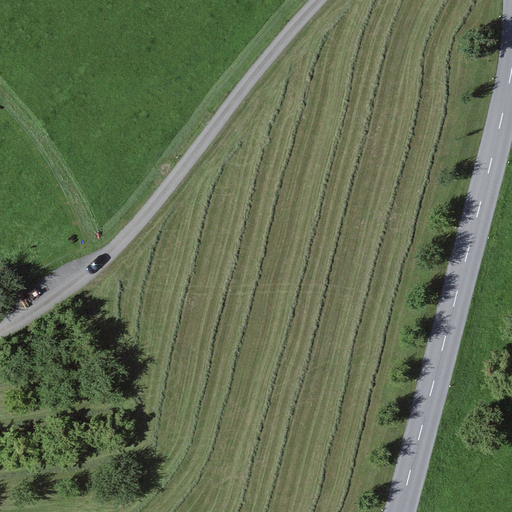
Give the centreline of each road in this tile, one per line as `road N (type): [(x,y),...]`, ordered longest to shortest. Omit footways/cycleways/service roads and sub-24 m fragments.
road 1 (track): [(326,0),(261,67),(107,259),(0,338)]
road 2 (tertiary): [(511,75),(399,511)]
